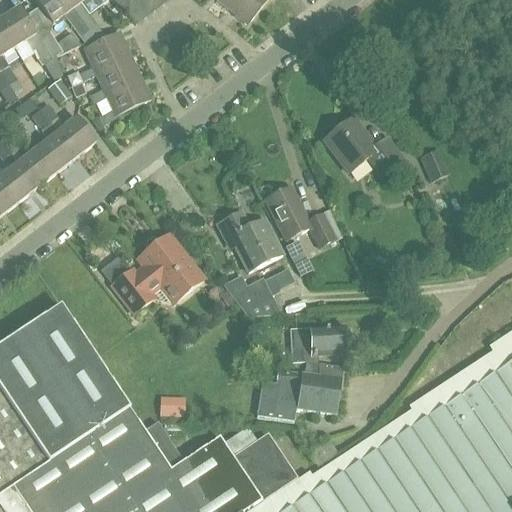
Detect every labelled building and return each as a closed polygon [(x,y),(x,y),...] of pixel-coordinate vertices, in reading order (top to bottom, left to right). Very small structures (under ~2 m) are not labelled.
[(90,34),(64,0),(34,0),(35,1),(34,2),(53,27),(65,18),(82,40),(89,35),(90,34)] [(88,0),(64,0),(90,34),(89,35),(95,42),(104,38),(81,6),(88,0)] [(126,0),(113,0),(122,10),(123,10),(130,4),(126,0)] [(134,0),(132,2),(146,20),(155,13),(144,0),(134,0)] [(164,6),(159,0),(144,0),(155,13),(164,6)] [(213,0),(228,12),(237,0),(213,0)] [(237,0),(228,12),(248,27),(268,0),(237,0)] [(130,4),(123,10),(137,28),(146,20),(132,2),(130,4)] [(19,11),(0,23),(0,26),(15,50),(27,43),(42,67),(62,55),(47,31),(48,30),(47,29),(36,36),(19,11)] [(15,50),(0,26),(0,72),(1,74),(9,69),(2,59),(15,50)] [(95,74),(130,58),(120,36),(84,52),(92,69),(69,81),(73,88),(84,83),(96,78),(95,74)] [(95,74),(96,78),(103,92),(91,98),(95,106),(107,100),(105,97),(141,80),(130,58),(95,74)] [(17,101),(1,75),(0,76),(0,92),(9,107),(17,101)] [(105,97),(107,100),(113,113),(92,123),(99,134),(105,131),(104,128),(119,121),(117,118),(151,103),(141,80),(105,97)] [(71,98),(59,82),(49,90),(61,106),(71,98)] [(47,108),(40,114),(49,126),(57,120),(47,108)] [(40,114),(32,120),(42,132),(49,142),(37,151),(56,176),(76,161),(57,136),(49,126),(40,114)] [(57,136),(76,161),(95,145),(76,121),(57,136)] [(383,180),(404,164),(387,141),(375,151),(353,123),(326,144),(350,176),(369,161),(383,180)] [(8,138),(0,144),(10,157),(17,151),(8,138)] [(0,144),(0,160),(2,163),(10,157),(0,144)] [(17,151),(10,157),(17,167),(18,166),(37,191),(56,176),(37,151),(25,161),(17,151)] [(450,177),(439,152),(420,161),(431,185),(450,177)] [(17,167),(0,179),(0,183),(17,206),(37,191),(18,166),(17,167)] [(0,219),(17,206),(0,183),(0,219)] [(333,222),(327,225),(323,218),(308,225),(291,191),(267,203),(287,244),(312,232),(321,251),(336,244),(335,243),(342,240),(333,222)] [(249,276),(282,259),(264,223),(250,230),(242,215),(217,227),(225,244),(231,241),(249,276)] [(204,282),(169,237),(138,261),(145,269),(135,276),(132,272),(112,287),(134,315),(154,300),(150,296),(160,288),(173,306),(204,282)] [(294,284),(288,272),(273,280),(279,292),(294,284)] [(241,279),(223,288),(247,320),(281,318),(272,300),(263,281),(246,289),(241,279)] [(158,424),(144,433),(61,307),(0,348),(0,511),(511,511),(511,364),(471,392),(461,380),(434,398),(436,399),(428,404),(436,415),(286,511),(247,511),(295,480),(267,438),(233,461),(219,440),(170,473),(155,450),(169,441),(158,424)] [(292,366),(306,365),(312,365),(312,360),(345,358),(343,330),(310,332),(295,333),(296,351),(291,352),(292,366)] [(306,365),(292,366),(292,375),(287,375),(277,374),(276,387),(262,385),(257,419),(293,425),(295,411),(336,418),(343,371),(331,369),(329,380),(304,376),(306,365)] [(185,400),(161,399),(160,419),(185,420),(185,400)]
